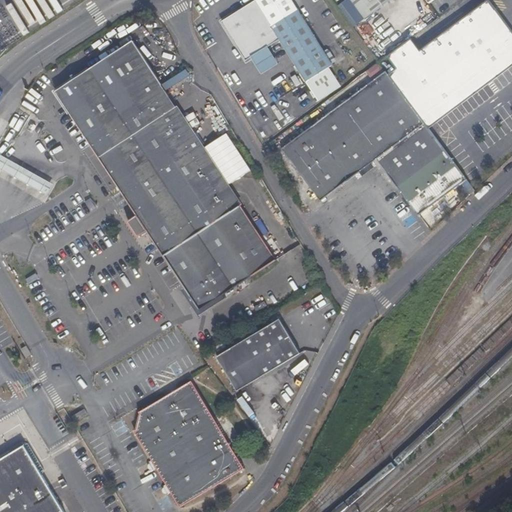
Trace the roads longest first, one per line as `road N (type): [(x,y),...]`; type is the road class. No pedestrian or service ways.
road 1 (unclassified): [(167,1),(359,312)]
road 2 (unclassified): [(0,279),(153,511)]
road 3 (unclassified): [(359,312),(268,484),(241,511)]
road 4 (unclassified): [(511,174),(359,312)]
road 5 (unknown): [(177,312),(190,327),(205,325),(300,264)]
road 6 (unclassified): [(114,0),(0,88)]
